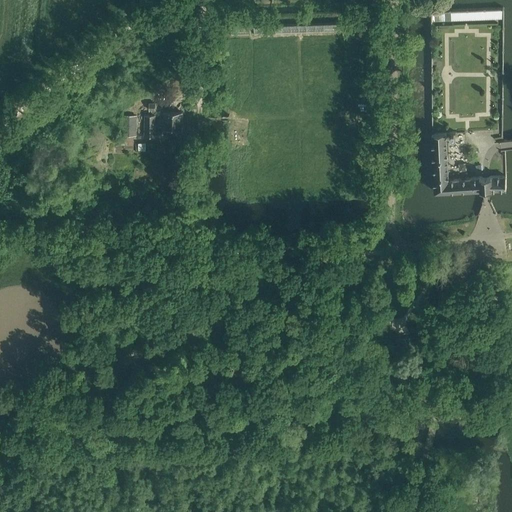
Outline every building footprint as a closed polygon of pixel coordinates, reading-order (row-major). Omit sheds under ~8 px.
[(503,10),(431,12),(431,26),(466,25),(503,24),(503,10)] [(366,22),(231,26),(231,35),(250,35),(250,26),(254,26),(254,35),(342,32),(342,24),(347,24),(347,32),(366,31),(366,22)] [(164,131),(182,131),(182,121),(182,112),(164,112),(164,131)] [(146,115),(146,136),(155,136),(155,115),(146,115)] [(122,116),(122,135),(136,135),(136,116),(122,116)] [(506,188),(506,175),(486,176),(480,177),(449,179),(448,170),(446,133),(433,134),(435,192),(486,189),(506,188)]
